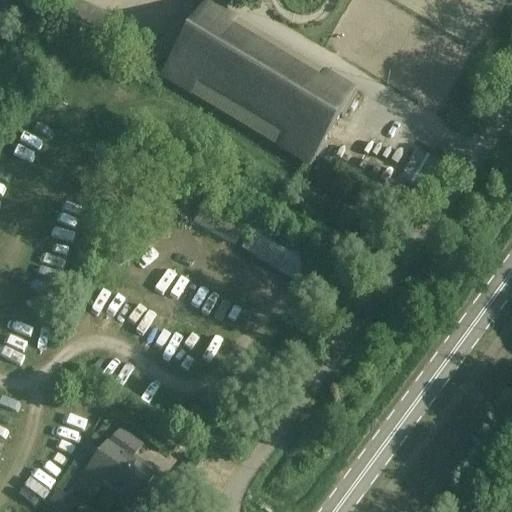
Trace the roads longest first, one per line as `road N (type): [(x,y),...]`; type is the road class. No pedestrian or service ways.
road 1 (unclassified): [(511,108),(226,511)]
road 2 (secondary): [(334,511),(511,272)]
